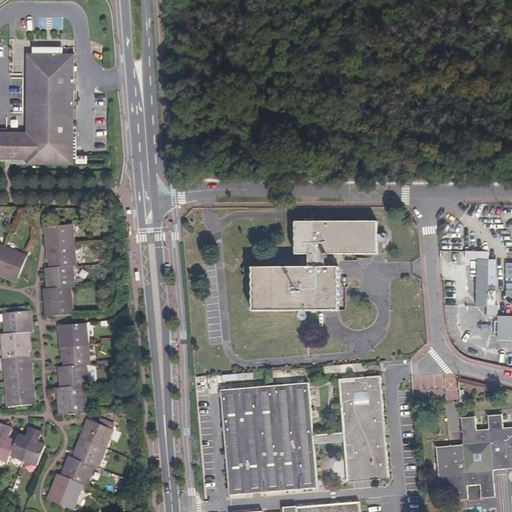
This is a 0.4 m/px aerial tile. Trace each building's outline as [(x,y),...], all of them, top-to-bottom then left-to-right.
[(32,54),(63,54),(63,46),(32,46),(32,54)] [(74,54),(34,54),(33,137),(0,137),(0,158),(27,159),(28,163),(74,164),(74,54)] [(0,137),(33,137),(34,54),(28,54),(28,132),(0,131),(0,137)] [(87,155),(76,155),(76,164),(87,164),(87,155)] [(253,266),(253,311),(339,311),(339,266),(326,266),(326,252),(339,252),(378,252),(378,220),(295,220),(295,252),(303,252),(309,252),(309,258),(303,258),(299,258),(299,266),(253,266)] [(47,248),(74,246),(73,225),(66,225),(56,226),(48,227),(49,234),(46,234),(47,248)] [(52,268),(72,266),(76,266),(74,246),(47,248),(48,263),(51,263),(52,268)] [(26,257),(3,248),(0,256),(0,271),(1,272),(0,273),(0,275),(17,282),(26,257)] [(326,266),(339,266),(339,252),(326,252),(326,266)] [(477,262),(477,308),(495,308),(495,262),(488,262),(487,255),(464,255),(464,262),(477,262)] [(46,289),(70,287),(73,287),(72,266),(52,268),(49,269),(49,274),(45,275),(46,289)] [(48,311),(49,317),(72,315),(70,287),(46,289),(43,289),(45,311),(48,311)] [(28,318),(27,311),(3,314),(5,335),(28,333),(32,332),(31,318),(28,318)] [(511,318),(497,318),(497,323),(497,334),(497,341),(511,341),(511,318)] [(86,324),(63,326),(63,332),(59,332),(61,346),(88,345),(86,324)] [(28,333),(5,335),(1,335),(3,358),(27,356),(26,350),(30,350),(28,333)] [(89,365),(88,345),(61,346),(62,361),(66,361),(66,366),(86,365),(89,365)] [(27,356),(3,358),(6,383),(32,381),(31,362),(27,362),(27,356)] [(88,385),(86,365),(66,366),(62,367),(63,374),(59,374),(60,387),(84,385),(88,385)] [(313,435),(309,383),(222,391),(231,495),(318,488),(314,443),(345,441),(348,482),(389,479),(380,377),(339,381),(344,432),(313,435)] [(32,381),(6,383),(7,407),(31,405),(30,399),(34,398),(32,381)] [(86,414),(84,385),(60,387),(57,387),(59,410),(63,410),(63,416),(86,414)] [(413,388),(413,399),(439,398),(439,388),(413,388)] [(463,445),(435,448),(439,489),(453,488),(454,501),(469,500),(467,487),(481,486),(482,499),(496,498),(494,471),(511,469),(511,428),(503,429),(502,416),(488,417),(490,431),(476,432),(475,418),(461,419),(463,445)] [(97,423),(113,430),(116,423),(100,417),(97,423)] [(81,439),(106,449),(113,430),(97,423),(91,421),(89,427),(86,425),(81,439)] [(0,458),(8,462),(10,455),(15,443),(8,440),(12,429),(6,427),(0,441),(0,458)] [(15,443),(10,455),(24,460),(36,431),(30,428),(26,438),(18,435),(15,443)] [(36,431),(24,460),(37,466),(45,446),(38,443),(42,433),(36,431)] [(76,459),(94,466),(98,468),(106,449),(81,439),(75,453),(78,455),(76,459)] [(61,475),(83,484),(87,485),(94,466),(76,459),(73,458),(70,463),(67,462),(61,475)] [(51,502),(74,511),(83,484),(61,475),(58,474),(50,494),(53,496),(51,502)] [(496,506),(496,499),(469,500),(469,507),(496,506)]
